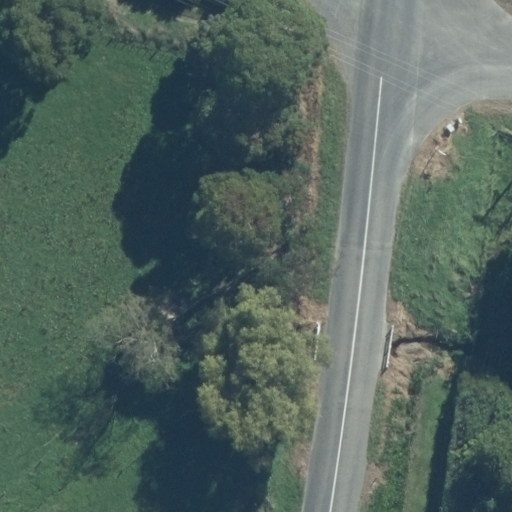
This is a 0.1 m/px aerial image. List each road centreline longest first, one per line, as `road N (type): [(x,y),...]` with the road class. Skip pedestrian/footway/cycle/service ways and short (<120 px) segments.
road 1 (tertiary): [(388,26),(328,511)]
road 2 (unclassified): [(388,26),(511,59)]
